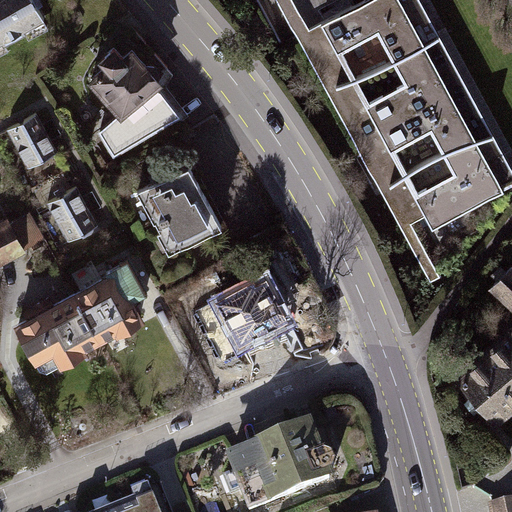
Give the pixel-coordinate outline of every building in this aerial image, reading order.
[(0,0),(0,49),(41,27),(25,0),(0,0)] [(276,0),(436,289),(447,282),(421,235),(511,185),(511,178),(413,0),(367,0),(351,9),(346,0),(276,0)] [(113,49),(74,86),(112,125),(150,87),(113,49)] [(36,119),(4,135),(23,173),(55,156),(36,119)] [(180,171),(125,199),(156,261),(212,234),(180,171)] [(73,185),(41,202),(64,245),(96,229),(73,185)] [(0,228),(0,262),(14,255),(0,228)] [(127,258),(16,323),(37,357),(52,348),(61,364),(141,317),(132,301),(147,292),(127,258)] [(511,325),(511,330),(450,381),(488,427),(511,406),(511,270),(485,293),(511,325)] [(259,278),(207,308),(232,351),(284,320),(259,278)] [(302,431),(216,468),(234,511),(259,511),(325,484),(302,431)] [(164,511),(155,489),(96,511),(164,511)] [(511,511),(511,499),(489,504),(490,511),(511,511)]
